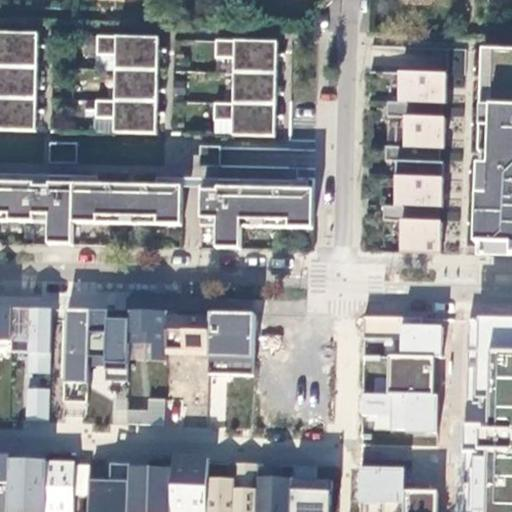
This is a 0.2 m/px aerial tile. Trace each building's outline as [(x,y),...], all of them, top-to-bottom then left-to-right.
[(39,47),(39,36),(0,34),(0,128),(37,130),(37,110),(44,111),(44,109),(37,108),(38,87),(45,87),(45,85),(38,86),(39,48),(46,49),(46,47),(39,47)] [(160,51),(160,39),(99,37),(98,56),(117,56),(116,101),(97,101),(97,118),(116,118),(115,133),(158,134),(158,114),(165,115),(165,113),(158,113),(159,91),(166,92),(166,90),(159,89),(160,53),(167,53),(167,51),(160,51)] [(278,55),(279,44),(217,42),(217,60),(236,61),(235,105),(216,104),(215,122),(234,122),(234,137),(276,138),(277,119),(284,119),(284,117),(277,117),(277,95),(284,96),(284,94),(278,94),(278,57),(285,57),(285,55),(278,55)] [(481,153),(491,154),(494,52),(484,51),(481,153)] [(511,52),(494,52),(491,154),(490,166),(480,166),(479,183),(490,183),(490,195),(479,194),(477,245),(511,246),(511,52)] [(402,254),(442,255),(443,223),(439,223),(439,209),(443,210),(445,164),(441,164),(441,150),(445,150),(446,120),(442,120),(443,106),(447,106),(448,75),(401,74),(400,103),(389,103),(388,118),(407,118),(406,148),(387,147),(387,162),(398,162),(397,207),(385,207),(385,222),(403,222),(402,254)] [(51,164),(69,165),(70,145),(51,144),(51,164)] [(203,148),(203,168),(220,168),(220,156),(220,148),(203,148)] [(0,184),(36,185),(51,185),(51,178),(0,176),(0,184)] [(74,225),(183,228),(184,189),(155,188),(75,186),(75,179),(51,178),(51,185),(50,225),(49,246),(74,246),(74,225)] [(75,179),(75,186),(100,187),(100,179),(75,179)] [(203,189),(219,190),(219,182),(191,181),(155,180),(155,188),(184,189),(191,189),(203,189)] [(218,228),(218,250),(242,251),(242,229),(314,230),(315,192),(243,190),(243,182),(219,182),(219,190),(218,228)] [(490,183),(479,183),(479,194),(490,195),(490,183)] [(0,223),(35,225),(36,185),(0,184),(0,223)] [(36,185),(35,225),(50,225),(51,185),(36,185)] [(218,229),(219,190),(203,189),(202,228),(218,229)] [(511,246),(477,245),(477,256),(511,256),(511,246)] [(0,340),(10,341),(11,309),(0,308),(0,340)] [(50,422),(51,309),(29,308),(25,421),(50,422)] [(90,365),(91,310),(64,310),(63,404),(89,404),(90,365)] [(130,382),(130,358),(130,318),(106,318),(106,310),(91,310),(90,365),(106,365),(106,381),(130,382)] [(164,355),(166,315),(130,313),(130,318),(130,358),(164,358),(164,355)] [(210,316),(166,315),(164,355),(210,355),(210,316)] [(255,376),(256,316),(210,316),(210,355),(210,376),(255,376)] [(511,511),(511,317),(366,318),(358,511),(511,511)] [(0,480),(10,480),(11,460),(11,456),(0,454),(0,480)] [(173,470),(172,511),(206,511),(208,480),(208,459),(173,457),(173,470)] [(10,480),(8,511),(46,511),(48,461),(11,460),(10,480)] [(89,463),(48,461),(46,511),(85,511),(87,483),(89,463)] [(260,465),(235,464),(234,481),(208,480),(206,511),(257,511),(259,481),(260,465)] [(129,511),(131,470),(131,466),(108,465),(107,484),(87,483),(85,511),(129,511)] [(172,511),(173,470),(131,470),(129,511),(172,511)] [(0,511),(8,511),(10,480),(0,480),(0,511)] [(287,511),(289,482),(259,481),(257,511),(287,511)] [(332,511),(332,483),(289,482),(287,511),(332,511)]
